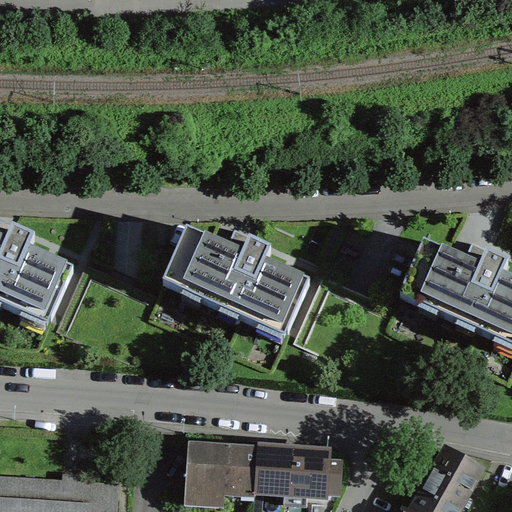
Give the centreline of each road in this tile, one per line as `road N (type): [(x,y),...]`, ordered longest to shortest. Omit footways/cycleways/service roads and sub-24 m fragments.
road 1 (residential): [(511,194),(193,208),(0,201)]
road 2 (residential): [(0,388),(362,418)]
road 3 (residential): [(362,418),(511,437)]
